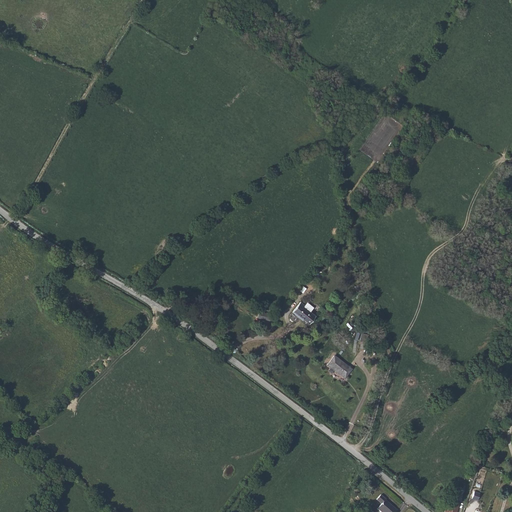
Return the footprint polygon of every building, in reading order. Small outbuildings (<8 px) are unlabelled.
[(310,324),(316,315),(308,309),(308,308),(299,301),(291,311),(300,318),(302,317),(310,324)] [(250,308),(235,307),(234,315),(250,316),(250,308)] [(257,317),(270,320),(271,313),(259,311),(257,317)] [(346,378),(353,368),(337,356),(329,365),(346,378)] [(450,496),(461,499),(464,489),(454,485),(450,496)] [(471,498),(477,500),(480,492),(474,490),(471,498)] [(382,504),(381,505),(383,507),(378,511),(379,511),(396,511),(397,511),(386,501),(387,500),(381,495),(377,500),(382,504)] [(444,511),(456,511),(461,499),(450,496),(444,511)]
